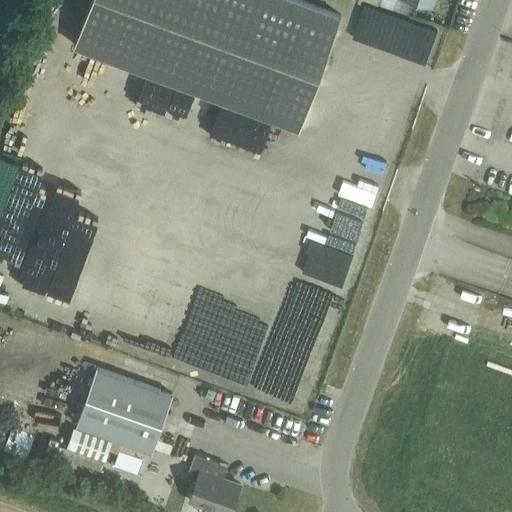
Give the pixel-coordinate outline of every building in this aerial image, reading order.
[(340,16),(296,0),(90,0),(73,46),(299,129),(340,16)] [(406,35),(442,45),(446,29),(410,20),(406,35)] [(60,102),(25,95),(22,109),(66,118),(70,99),(61,97),(60,102)] [(19,161),(0,222),(0,280),(111,314),(126,268),(125,267),(154,173),(95,155),(83,196),(65,190),(70,176),(19,161)] [(169,276),(201,208),(183,200),(151,268),(169,276)] [(264,349),(288,260),(266,254),(275,220),(238,210),(219,282),(190,274),(177,323),(219,334),(216,345),(238,351),(239,347),(246,349),(247,345),(264,349)] [(321,302),(345,308),(350,289),(325,283),(321,302)] [(172,395),(96,368),(76,425),(152,452),(172,395)] [(13,422),(5,443),(33,453),(41,432),(13,422)] [(112,441),(74,428),(67,447),(105,461),(112,441)] [(219,463),(194,454),(186,477),(196,481),(189,501),(218,511),(230,511),(240,485),(214,476),(219,463)]
